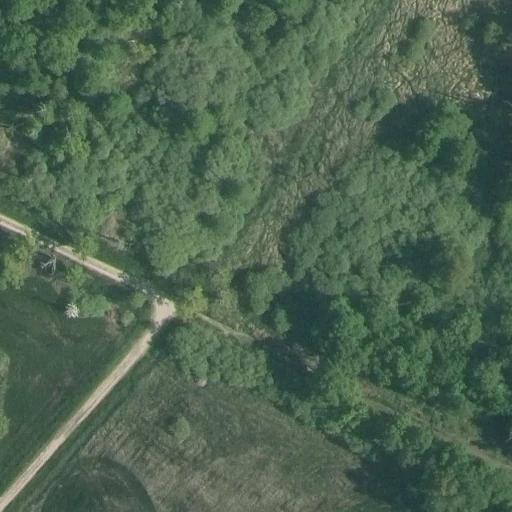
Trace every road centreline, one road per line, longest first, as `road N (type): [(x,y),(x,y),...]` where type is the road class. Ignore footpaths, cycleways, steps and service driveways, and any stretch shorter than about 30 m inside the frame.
road 1 (track): [(160,304),(157,330),(0,507)]
road 2 (track): [(0,221),(160,304)]
